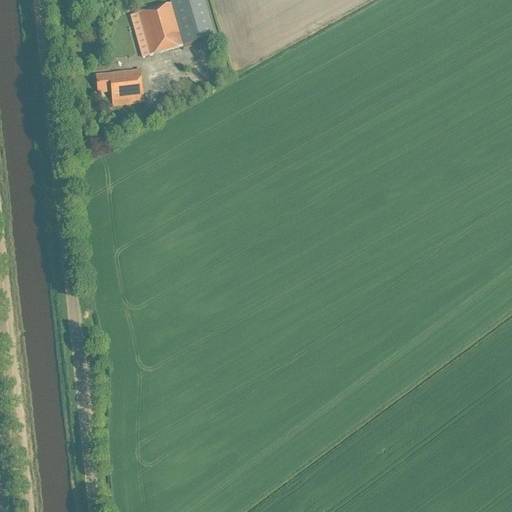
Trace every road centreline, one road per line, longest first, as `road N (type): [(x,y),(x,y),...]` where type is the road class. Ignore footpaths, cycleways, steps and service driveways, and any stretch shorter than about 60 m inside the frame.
road 1 (tertiary): [(94,511),(38,0)]
road 2 (unclassified): [(25,511),(0,281)]
